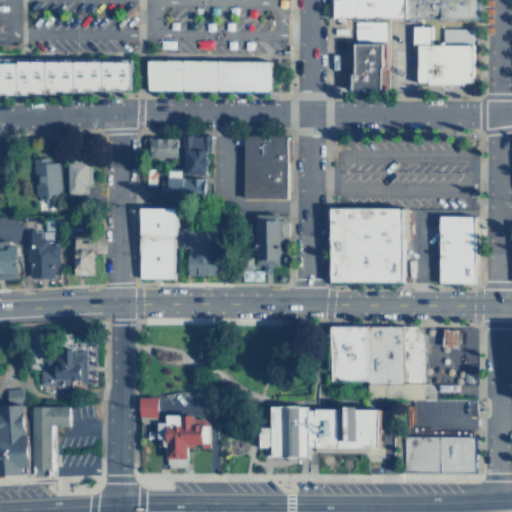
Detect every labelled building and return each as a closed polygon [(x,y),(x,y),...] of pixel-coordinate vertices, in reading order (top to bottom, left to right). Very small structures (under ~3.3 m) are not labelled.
[(406,0),(406,18),(332,18),(332,0),(406,0)] [(476,0),(476,17),(406,18),(406,0),(476,0)] [(471,42),(471,83),(461,83),(461,85),(450,85),(425,85),(425,83),(416,83),(416,42),(410,42),(410,23),(429,23),(429,42),(442,42),(471,42)] [(442,42),(442,26),(471,26),(471,42),(442,42)] [(354,40),(381,41),(381,88),(350,88),(350,70),(353,70),(354,40)] [(0,60),(132,60),(132,92),(0,92),(0,60)] [(150,60),(273,60),(273,89),(150,90),(150,60)] [(181,136),(181,171),(208,171),(208,136),(181,136)] [(241,197),(242,136),(287,136),(287,197),(241,197)] [(142,158),(142,137),(177,137),(177,158),(142,158)] [(65,157),(65,194),(90,194),(90,157),(65,157)] [(34,162),(34,197),(57,197),(57,162),(34,162)] [(150,199),(150,175),(205,175),(205,199),(150,199)] [(330,206),(330,281),(402,281),(402,206),(330,206)] [(137,210),(176,211),(175,279),(136,278),(137,210)] [(254,214),(271,214),(271,227),(279,227),(279,242),(279,267),(262,267),(254,267),(254,214)] [(271,214),(287,214),(287,242),(279,242),(279,227),(271,227),(271,214)] [(437,214),(437,281),(474,282),(475,282),(475,215),(437,214)] [(28,231),(28,276),(59,276),(59,242),(47,242),(47,237),(40,237),(40,231),(28,231)] [(186,277),(186,232),(220,232),(220,277),(186,277)] [(72,237),(72,273),(92,273),(92,241),(80,241),(80,237),(72,237)] [(0,240),(7,240),(7,244),(16,244),(18,279),(0,279),(0,240)] [(236,265),(236,249),(249,249),(249,265),(236,265)] [(327,324),(346,324),(365,324),(364,381),(327,381),(327,324)] [(365,324),(401,324),(400,382),(364,381),(365,324)] [(401,324),(414,325),(422,335),(422,357),(422,382),(400,382),(401,324)] [(442,328),(459,329),(458,347),(441,346),(442,328)] [(37,384),(71,382),(71,377),(78,377),(77,365),(67,365),(67,356),(44,357),(45,369),(37,369),(37,384)] [(458,373),(467,373),(467,384),(458,384),(458,373)] [(364,381),(400,382),(422,382),(425,382),(428,383),(430,385),(432,388),(432,400),(403,400),(364,400),(364,381)] [(0,476),(54,474),(52,429),(67,428),(66,404),(26,406),(26,389),(2,390),(2,402),(0,402),(0,476)] [(138,393),(156,393),(156,414),(138,414),(138,393)] [(270,402),(308,403),(308,406),(326,406),(337,406),(337,403),(349,403),(349,406),(380,406),(380,447),(312,447),(312,455),(309,455),(269,455),(269,445),(257,445),(257,426),(270,426),(270,402)] [(164,413),(189,413),(189,425),(203,425),(204,442),(192,443),(187,443),(187,457),(184,457),(163,457),(163,448),(156,448),(155,420),(164,419),(164,413)] [(407,436),(473,437),(473,469),(407,469),(407,436)]
